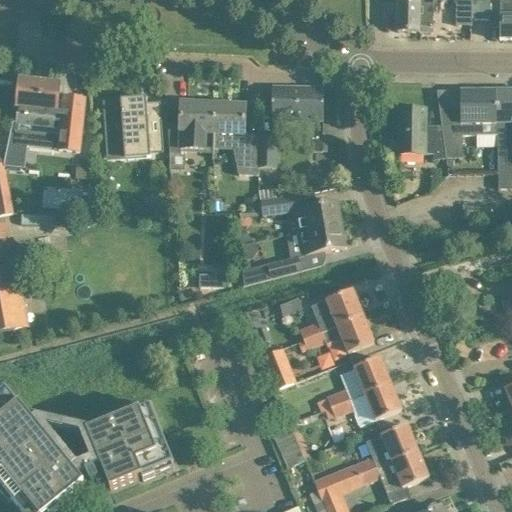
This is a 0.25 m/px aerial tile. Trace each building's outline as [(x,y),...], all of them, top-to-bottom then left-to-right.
[(457,0),(456,26),(472,27),(472,21),(473,1),(457,0)] [(490,1),(473,1),(472,21),(490,21),(490,1)] [(500,41),(511,41),(511,3),(500,4),(500,41)] [(433,5),(419,4),(399,4),(398,33),(432,33),(433,5)] [(30,128),(49,130),(51,129),(60,130),(58,153),(80,156),(85,101),(65,99),(64,103),(58,103),(60,86),(20,82),(15,126),(30,128)] [(273,89),(272,109),(272,123),(324,123),(324,90),(273,89)] [(511,91),(497,92),(498,137),(498,148),(499,191),(511,191),(511,91)] [(478,149),(498,148),(498,137),(497,92),(461,92),(461,110),(440,111),(442,127),(446,160),(463,160),(462,137),(477,137),(478,149)] [(119,145),(124,145),(125,162),(151,160),(151,155),(164,154),(161,104),(147,105),(147,99),(121,101),(121,102),(103,103),(107,158),(120,157),(119,145)] [(182,150),(212,151),(214,107),(182,106),(181,127),(168,126),(170,148),(171,156),(182,156),(182,150)] [(214,107),(212,151),(214,151),(215,136),(232,136),(231,152),(233,152),(239,176),(258,177),(257,146),(245,145),(246,108),(214,107)] [(446,161),(446,160),(442,127),(425,127),(425,112),(395,112),(395,136),(401,136),(400,156),(434,156),(434,163),(446,161)] [(259,138),(259,170),(276,169),(276,138),(259,138)] [(323,140),(311,141),(312,154),(323,154),(323,140)] [(0,166),(0,192),(9,191),(5,166),(0,166)] [(9,191),(0,192),(0,218),(13,217),(9,191)] [(247,205),(247,209),(247,214),(259,214),(259,209),(259,199),(247,199),(245,199),(245,205),(247,205)] [(261,203),(263,220),(293,216),(291,199),(261,203)] [(295,211),(299,235),(342,227),(338,204),(295,211)] [(210,217),(210,232),(228,231),(228,217),(210,217)] [(247,227),(240,228),(241,245),(255,242),(247,236),(247,227)] [(342,227),(299,235),(303,258),(346,251),(342,227)] [(0,333),(26,329),(8,228),(0,229),(0,333)] [(302,274),(298,258),(267,267),(242,273),(244,278),(242,278),(245,289),(271,282),(302,274)] [(212,277),(212,291),(225,291),(225,278),(212,277)] [(319,292),(306,296),(307,298),(308,301),(327,294),(327,292),(326,290),(319,292)] [(364,318),(353,292),(312,309),(319,326),(301,333),(305,343),(336,330),(364,318)] [(511,316),(511,292),(503,295),(509,317),(511,316)] [(336,330),(305,343),(299,345),(302,353),(326,344),(328,350),(342,344),(347,356),(374,344),(364,318),(336,330)] [(260,329),(253,332),(260,348),(267,345),(260,329)] [(264,359),(277,392),(296,385),(283,351),(264,359)] [(354,371),(364,397),(391,386),(381,359),(354,371)] [(391,386),(364,397),(375,423),(402,412),(391,386)] [(101,511),(185,511),(168,469),(174,466),(151,408),(130,416),(129,413),(117,418),(118,421),(91,432),(29,418),(6,390),(0,395),(0,491),(2,490),(19,511),(55,511),(59,509),(58,507),(84,486),(80,481),(87,475),(101,511)] [(327,400),(331,410),(350,402),(345,392),(327,400)] [(350,402),(331,410),(326,412),(330,422),(354,412),(350,402)] [(306,462),(290,427),(273,434),(289,470),(306,462)] [(355,466),(357,473),(359,477),(391,464),(419,453),(408,427),(380,438),(367,443),(373,459),(355,466)] [(354,434),(344,438),(347,444),(356,440),(354,434)] [(429,479),(419,453),(391,464),(359,477),(363,486),(363,488),(381,481),(388,496),(392,506),(408,500),(404,490),(407,488),(429,479)] [(363,486),(359,477),(357,473),(317,489),(319,492),(326,511),(350,511),(343,495),(363,486)] [(326,511),(319,492),(310,495),(316,511),(326,511)]
